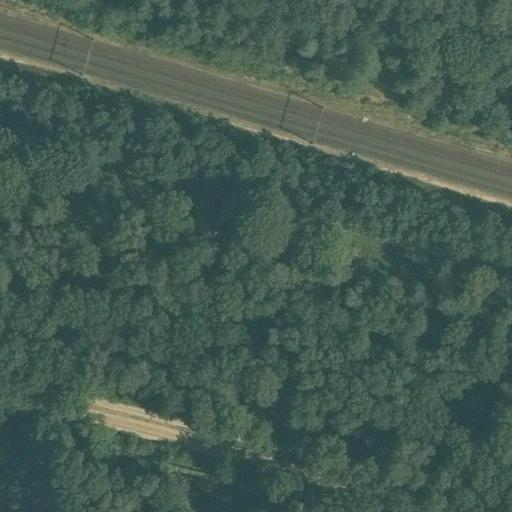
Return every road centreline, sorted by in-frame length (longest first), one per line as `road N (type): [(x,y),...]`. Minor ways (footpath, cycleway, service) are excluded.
road 1 (track): [(0,142),(511,278)]
road 2 (track): [(441,511),(0,397)]
